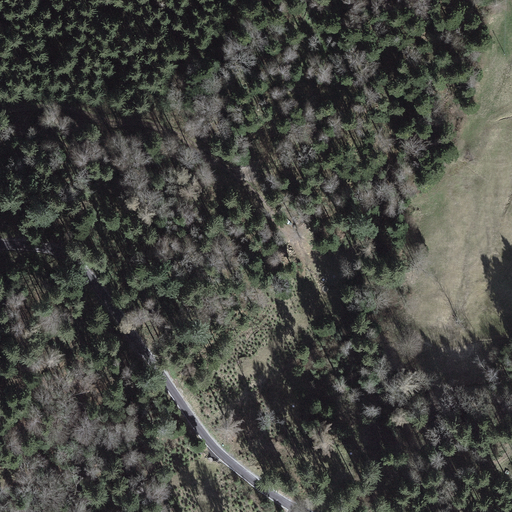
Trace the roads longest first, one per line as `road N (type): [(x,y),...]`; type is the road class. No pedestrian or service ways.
road 1 (track): [(0,249),(28,250),(67,272),(118,319),(170,400),(234,473),(318,511)]
road 2 (track): [(0,109),(58,106),(170,129),(282,222),(312,260)]
